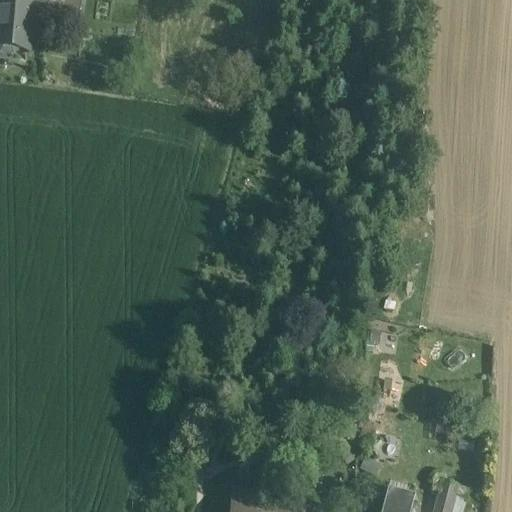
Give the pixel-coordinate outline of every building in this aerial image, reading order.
[(32,4),(9,1),(9,0),(0,0),(0,48),(0,49),(13,51),(17,47),(27,48),(32,4)] [(79,0),(9,0),(9,1),(32,4),(79,8),(79,0)] [(397,405),(401,365),(374,362),(370,402),(397,405)] [(211,448),(193,446),(190,474),(208,476),(211,448)] [(451,511),(457,491),(442,487),(435,511),(451,511)] [(385,511),(417,511),(419,506),(408,503),(411,494),(392,489),(385,511)] [(253,511),(255,500),(231,497),(230,511),(241,511),(253,511)]
